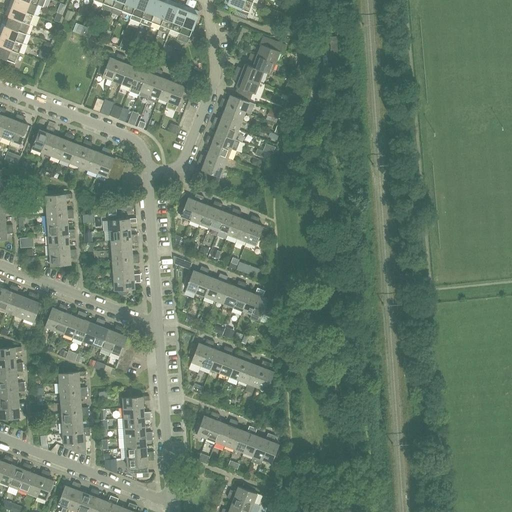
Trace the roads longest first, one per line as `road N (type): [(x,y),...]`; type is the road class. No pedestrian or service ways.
road 1 (residential): [(147,171),(180,164),(213,82),(209,9)]
road 2 (residential): [(171,503),(0,438)]
road 3 (residential): [(147,171),(138,142),(0,87)]
road 4 (residential): [(171,503),(157,325)]
road 5 (residential): [(157,325),(0,264)]
road 6 (residential): [(157,325),(147,171)]
